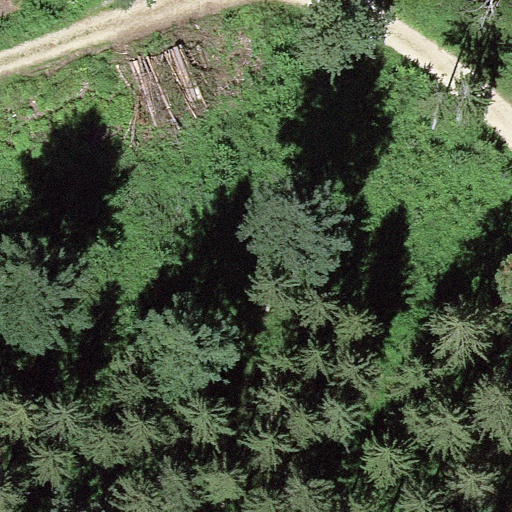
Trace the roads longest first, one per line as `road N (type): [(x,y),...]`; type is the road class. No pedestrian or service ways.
road 1 (track): [(347,0),(511,135)]
road 2 (track): [(0,62),(197,0)]
